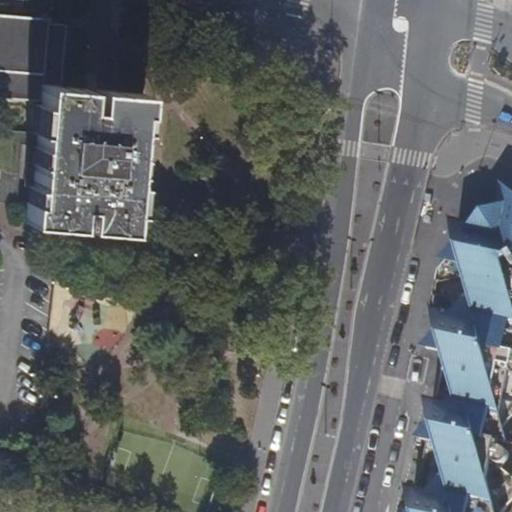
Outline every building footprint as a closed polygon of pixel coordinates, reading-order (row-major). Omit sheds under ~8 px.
[(43,87),(44,80),(59,81),(64,19),(59,19),(48,18),(48,12),(39,12),(39,14),(0,10),(0,92),(41,96),(41,100),(42,100),(43,87)] [(120,19),(117,31),(141,35),(143,24),(120,19)] [(154,26),(152,38),(167,41),(170,30),(154,26)] [(134,150),(135,145),(136,126),(137,109),(143,109),(144,88),(96,85),(93,84),(92,96),(85,95),(86,83),(61,81),(59,81),(44,80),(43,87),(42,100),(41,100),(40,114),(39,129),(38,143),(36,162),(35,183),(32,220),(59,222),(76,223),(78,201),(79,201),(77,217),(81,217),(82,202),(85,202),(84,223),(128,227),(130,208),(132,180),(133,168),(134,150)] [(506,511),(511,505),(511,478),(503,471),(507,466),(508,463),(509,458),(509,456),(507,453),(503,450),(501,450),(496,449),(498,442),(511,444),(511,208),(485,216),(438,275),(437,277),(439,278),(435,301),(432,301),(431,307),(438,338),(434,344),(448,355),(425,462),(414,511),(506,511)]
